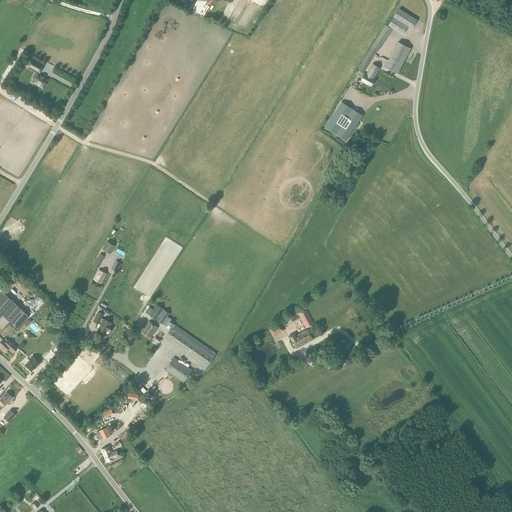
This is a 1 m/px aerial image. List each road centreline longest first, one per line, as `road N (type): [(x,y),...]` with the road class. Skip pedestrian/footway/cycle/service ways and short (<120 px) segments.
road 1 (unclassified): [(511,258),(423,147),(416,126),(427,0)]
road 2 (unclassified): [(0,219),(121,0)]
road 3 (track): [(215,205),(154,164),(82,142),(0,91)]
road 4 (tertiary): [(136,511),(74,432),(0,359)]
